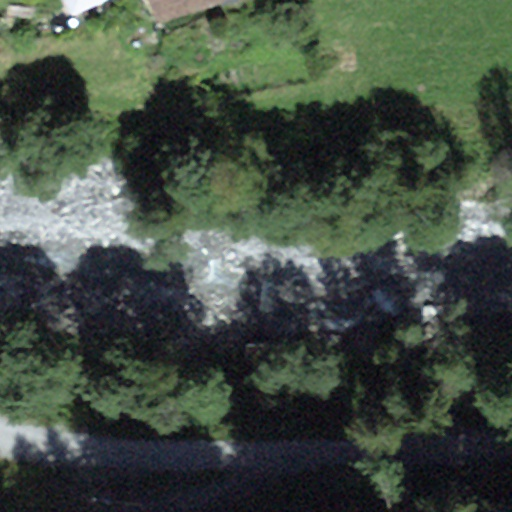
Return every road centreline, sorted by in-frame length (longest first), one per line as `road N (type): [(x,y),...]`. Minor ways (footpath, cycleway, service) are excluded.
road 1 (track): [(0,445),(70,463),(249,475),(511,457)]
road 2 (track): [(249,475),(89,511)]
